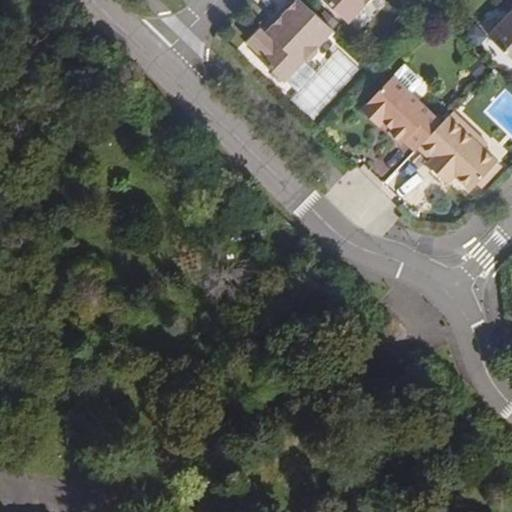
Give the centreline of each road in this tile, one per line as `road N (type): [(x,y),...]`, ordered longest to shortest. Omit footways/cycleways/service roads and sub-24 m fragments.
road 1 (residential): [(447,289),(335,235),(155,56)]
road 2 (residential): [(511,404),(481,363),(447,289)]
